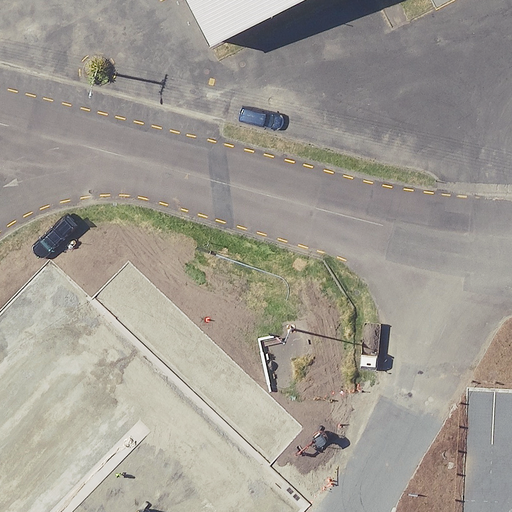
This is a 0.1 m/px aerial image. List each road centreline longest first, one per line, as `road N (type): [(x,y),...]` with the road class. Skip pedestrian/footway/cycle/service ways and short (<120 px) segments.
road 1 (tertiary): [(198,178),(378,227),(511,249)]
road 2 (tertiary): [(0,127),(198,178)]
road 3 (unclassified): [(198,178),(74,168),(40,172),(0,191)]
